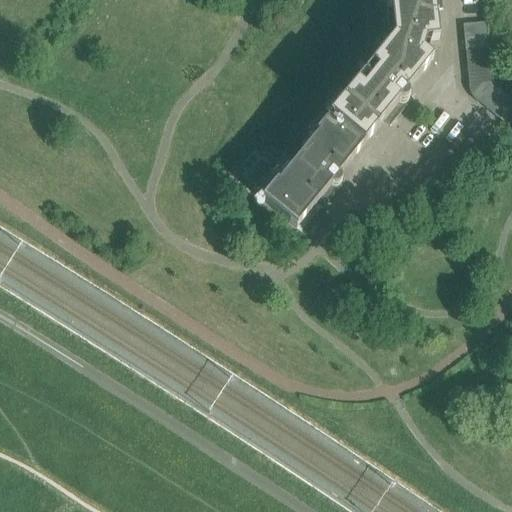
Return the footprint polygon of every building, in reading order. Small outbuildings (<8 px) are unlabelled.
[(436,45),(431,0),(383,0),(387,39),(422,51),(424,46),(436,45)] [(487,37),(486,25),(462,28),(463,39),(487,37)] [(488,49),(487,37),(463,39),(464,51),(488,49)] [(404,97),(430,64),(420,56),(422,51),(387,39),(328,112),(366,143),(395,108),(397,109),(402,109),(404,108),(406,103),(406,99),(404,97)] [(490,61),(488,49),(464,51),(465,62),(490,61)] [(491,73),(490,61),(465,62),(467,74),(491,73)] [(492,85),(491,73),(467,74),(468,85),(470,95),(492,85)] [(485,111),(502,93),(492,85),(470,95),(474,102),(485,111)] [(494,119),(511,100),(502,93),(485,111),(494,119)] [(503,126),(511,116),(511,101),(511,100),(494,119),(503,126)] [(338,179),(366,143),(328,112),(290,158),(295,162),(289,170),(284,166),(256,200),(295,231),(328,190),(333,192),(337,190),(340,186),(339,180),(338,179)] [(511,133),(511,116),(503,126),(511,133)]
